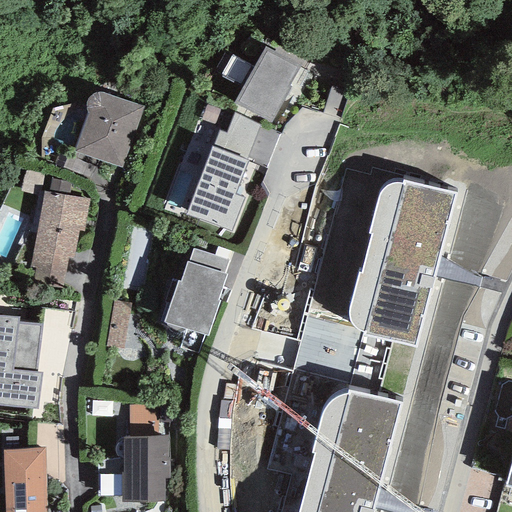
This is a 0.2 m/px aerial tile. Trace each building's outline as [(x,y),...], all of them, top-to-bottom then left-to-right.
[(299,67),(264,47),(233,103),(271,124),(291,88),(288,86),(299,67)] [(87,114),(73,151),(123,168),(143,107),(102,93),(98,93),(96,93),(93,93),(90,95),(88,98),(86,101),(85,104),(85,108),(86,112),(87,114)] [(280,133),(234,114),(226,133),(218,130),(211,147),(247,161),(265,169),(280,133)] [(247,161),(211,147),(185,215),(231,232),(244,198),(234,194),(247,161)] [(415,348),(456,193),(405,180),(404,184),(401,185),(395,185),(389,186),(384,188),(380,192),(368,232),(372,234),(362,274),(359,271),(349,314),(350,321),(355,327),(359,331),(363,333),(362,336),(415,348)] [(79,231),(83,231),(89,199),(43,191),(29,267),(35,268),(32,283),(62,289),(68,258),(74,259),(79,231)] [(193,248),(188,262),(223,274),(228,260),(193,248)] [(188,262),(187,262),(180,282),(177,281),(164,322),(208,336),(219,302),(217,301),(226,274),(223,274),(188,262)] [(36,372),(42,324),(18,321),(19,316),(5,316),(0,316),(0,405),(37,409),(42,373),(36,372)] [(372,511),(400,404),(348,391),(347,395),(344,395),(336,399),(331,401),(327,406),(322,413),(311,451),(315,452),(297,511),(372,511)] [(167,435),(123,438),(120,439),(118,441),(117,442),(116,444),(115,448),(115,451),(116,455),(119,458),(122,458),(122,473),(121,473),(121,503),(164,502),(164,478),(169,478),(169,458),(167,458),(167,435)] [(46,511),(45,447),(3,450),(4,511),(46,511)]
